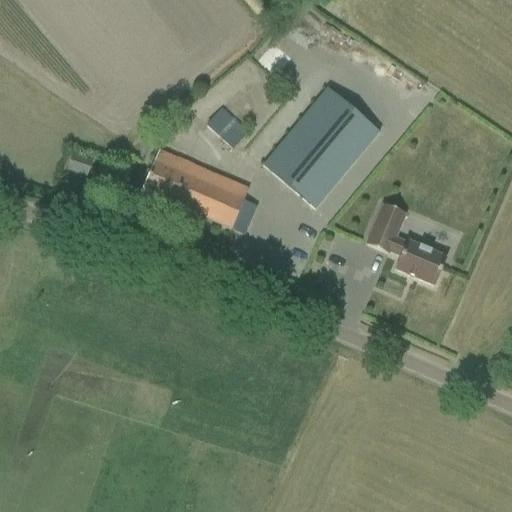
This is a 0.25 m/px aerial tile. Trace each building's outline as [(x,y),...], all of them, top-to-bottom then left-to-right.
[(325,92),(261,168),(314,212),(378,136),(325,92)] [(205,129),(207,130),(201,137),(210,145),(216,138),(232,151),(245,137),(219,113),(205,129)] [(255,209),(242,203),(246,192),(158,154),(141,194),(243,238),(255,209)] [(70,158),(66,172),(86,179),(90,165),(70,158)] [(404,217),(382,208),(364,247),(387,257),(388,255),(399,259),(393,273),(433,289),(445,261),(405,244),(404,246),(394,241),(404,217)]
